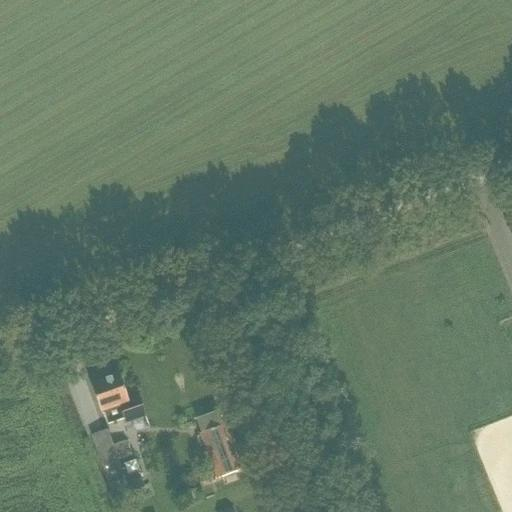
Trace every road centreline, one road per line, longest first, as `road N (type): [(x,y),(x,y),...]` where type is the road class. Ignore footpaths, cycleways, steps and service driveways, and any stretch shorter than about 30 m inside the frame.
road 1 (unclassified): [(0,357),(355,229),(457,201),(511,174)]
road 2 (track): [(215,277),(306,511)]
